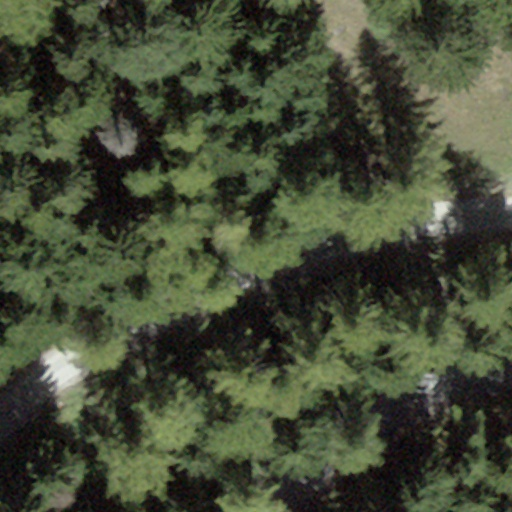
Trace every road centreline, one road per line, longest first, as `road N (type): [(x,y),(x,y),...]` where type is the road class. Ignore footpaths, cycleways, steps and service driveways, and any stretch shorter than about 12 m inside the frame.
road 1 (unclassified): [(511,211),(397,226),(181,301),(62,363),(0,412)]
road 2 (unclassified): [(271,511),(309,465),(348,436),(443,390),(511,376)]
